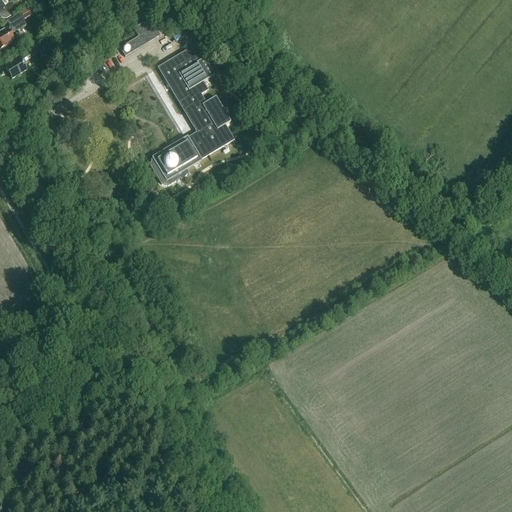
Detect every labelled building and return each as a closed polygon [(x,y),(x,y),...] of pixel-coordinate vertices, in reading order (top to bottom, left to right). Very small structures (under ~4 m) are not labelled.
[(0,0),(0,19),(2,18),(6,20),(11,17),(8,15),(5,14),(4,13),(5,12),(5,10),(5,9),(4,6),(1,2),(0,1),(0,0)] [(10,36),(25,27),(18,15),(6,22),(10,29),(6,31),(6,30),(0,34),(0,51),(6,48),(6,47),(14,42),(10,36)] [(156,27),(151,20),(135,29),(139,37),(119,49),(125,58),(160,37),(159,36),(163,34),(158,26),(156,27)] [(170,29),(165,20),(161,22),(166,31),(170,29)] [(187,138),(152,159),(150,166),(160,184),(167,187),(187,175),(185,172),(202,162),(201,161),(234,142),(225,126),(230,123),(215,99),(205,105),(200,96),(209,91),(203,82),(213,76),(196,47),(158,69),(196,134),(187,139),(187,138)] [(21,57),(25,62),(36,55),(33,50),(21,57)] [(25,68),(20,60),(19,60),(5,69),(12,80),(26,71),(25,68)]
